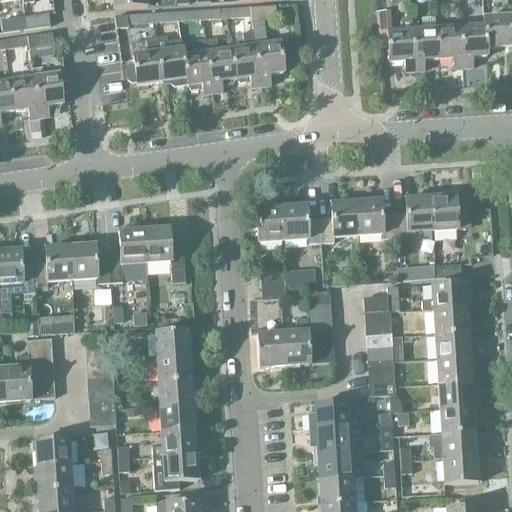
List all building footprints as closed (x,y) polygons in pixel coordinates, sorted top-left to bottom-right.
[(146,0),(112,0),(114,12),(148,10),(146,0)] [(251,23),(263,22),(276,22),(275,9),(250,10),(251,19),(250,19),(251,23)] [(226,12),(226,20),(250,19),(251,19),(250,10),(226,12)] [(226,12),(201,13),(202,22),(226,20),(226,12)] [(201,13),(176,15),(177,24),(202,22),(201,13)] [(26,32),(24,19),(15,21),(11,15),(4,16),(3,22),(0,23),(2,36),(26,32)] [(152,17),(152,25),(177,24),(176,15),(152,17)] [(24,19),(26,32),(50,29),(48,16),(24,19)] [(127,19),(116,19),(117,32),(129,31),(128,27),(152,25),(152,17),(127,18),(127,19)] [(483,21),(484,29),(486,29),(487,52),(511,50),(509,19),(483,21)] [(401,21),(402,34),(388,35),(390,65),(405,64),(405,76),(415,76),(412,33),(411,21),(401,21)] [(263,22),(251,23),(252,34),(253,33),(261,90),(270,88),(269,78),(284,76),(279,45),(267,47),(263,22)] [(484,29),(461,30),(463,73),(473,72),(472,60),(488,59),(487,52),(486,29),(484,29)] [(461,30),(437,32),(439,63),(453,62),(454,73),(463,73),(461,30)] [(437,32),(412,33),(415,76),(425,75),(424,63),(439,63),(437,32)] [(244,50),(231,52),(236,83),(237,82),(240,86),(246,85),(248,81),(250,81),(251,91),(261,90),(253,33),(252,34),(242,35),(244,50)] [(52,36),(28,40),(30,52),(54,49),(52,36)] [(165,39),(155,40),(161,85),(170,84),(171,90),(186,88),(180,46),(179,41),(166,43),(165,39)] [(29,52),(30,52),(28,40),(4,43),(5,52),(28,49),(29,52)] [(145,42),(147,56),(133,58),(137,88),(161,85),(155,40),(145,42)] [(231,52),(218,54),(216,41),(206,43),(213,97),(223,96),(222,85),(223,84),(226,88),(233,87),(235,83),(236,83),(231,52)] [(206,43),(180,46),(186,88),(186,90),(189,90),(191,93),(199,92),(201,88),(202,88),(204,98),(213,97),(206,43)] [(58,77),(43,79),(42,70),(31,72),(33,81),(34,80),(40,122),(50,120),(48,109),(50,109),(52,113),(60,112),(61,107),(62,107),(58,77)] [(33,81),(10,84),(14,114),(28,112),(30,123),(40,122),(34,80),(33,81)] [(10,84),(0,85),(0,127),(1,127),(0,118),(0,116),(14,114),(10,84)] [(456,198),(431,199),(434,233),(458,231),(456,198)] [(406,215),(394,216),(396,240),(409,239),(409,234),(434,233),(431,199),(405,201),(406,215)] [(382,202),(356,204),(358,238),(383,236),(384,241),(396,240),(394,216),(383,217),(382,202)] [(332,220),(320,221),(322,246),(335,245),(335,239),(358,238),(356,204),(331,206),(332,220)] [(282,209),(284,242),(309,241),(309,246),(322,246),(320,221),(308,222),(307,207),(282,209)] [(257,244),(284,242),(282,209),(255,211),(257,244)] [(170,230),(144,231),(146,266),(171,264),(173,286),(186,285),(183,243),(171,244),(170,230)] [(121,259),(108,260),(110,285),(124,285),(122,268),(146,266),(144,231),(119,233),(121,259)] [(96,246),(70,248),(72,283),(97,281),(97,286),(110,285),(108,260),(97,261),(96,246)] [(21,252),(13,252),(10,248),(0,248),(0,297),(8,297),(8,287),(23,286),(23,291),(36,291),(34,265),(22,266),(21,252)] [(45,264),(34,265),(36,291),(48,290),(47,285),(72,283),(70,248),(44,250),(45,264)] [(436,268),(437,282),(460,281),(459,267),(436,268)] [(411,270),(398,270),(398,283),(412,282),(411,270)] [(260,277),(261,290),(287,288),(286,276),(260,277)] [(432,287),(433,303),(421,304),(422,314),(433,313),(467,311),(465,285),(432,287)] [(287,288),(261,290),(262,301),(287,300),(287,288)] [(387,290),(387,299),(388,314),(390,314),(398,314),(397,290),(387,290)] [(305,296),(306,308),(329,306),(328,295),(305,296)] [(363,301),(364,316),(388,314),(387,299),(363,301)] [(306,308),(306,319),(329,318),(329,306),(306,308)] [(433,313),(435,337),(468,334),(467,311),(433,313)] [(364,316),(365,327),(391,325),(390,314),(388,314),(364,316)] [(306,319),(307,321),(307,331),(330,329),(329,318),(306,319)] [(282,335),(283,367),(309,365),(309,354),(308,342),(307,334),(307,331),(307,321),(295,322),(296,334),(282,335)] [(38,339),(37,324),(37,323),(25,324),(26,340),(27,340),(38,339)] [(365,327),(365,339),(392,337),(391,325),(365,327)] [(307,331),(307,334),(308,342),(331,341),(330,329),(307,331)] [(155,334),(157,359),(191,357),(190,332),(155,334)] [(435,337),(436,363),(470,360),(468,334),(435,337)] [(283,367),(282,335),(256,337),(258,368),(283,367)] [(365,339),(366,351),(393,349),(392,337),(365,339)] [(28,354),(53,352),(52,341),(28,343),(28,354)] [(331,341),(308,342),(309,354),(332,352),(331,341)] [(111,356),(110,344),(84,346),(85,358),(111,356)] [(366,351),(367,364),(394,362),(393,349),(366,351)] [(29,366),(53,364),(53,352),(28,354),(28,357),(29,366)] [(309,354),(309,365),(332,364),(332,352),(309,354)] [(86,370),(112,368),(111,356),(85,358),(86,370)] [(16,369),(4,370),(7,405),(32,403),(32,401),(31,390),(30,378),(29,368),(29,366),(28,357),(15,358),(16,369)] [(157,359),(158,384),(193,382),(191,357),(157,359)] [(436,363),(438,387),(471,384),(470,360),(436,363)] [(367,364),(368,376),(394,374),(394,362),(367,364)] [(30,378),(54,376),(53,364),(29,366),(29,368),(30,378)] [(86,382),(113,380),(112,368),(86,370),(86,382)] [(368,376),(368,387),(395,386),(394,374),(368,376)] [(31,390),(55,388),(54,376),(30,378),(31,390)] [(87,394),(113,392),(113,380),(86,382),(87,394)] [(158,384),(160,408),(194,406),(193,382),(158,384)] [(438,387),(439,412),(473,410),(471,384),(438,387)] [(395,386),(368,387),(369,399),(396,397),(395,386)] [(31,390),(32,401),(56,399),(55,388),(31,390)] [(88,406),(114,404),(113,392),(87,394),(88,406)] [(89,418),(115,416),(114,404),(88,406),(89,418)] [(314,417),(309,417),(310,433),(361,429),(360,418),(350,419),(349,405),(314,407),(314,417)] [(160,408),(161,434),(196,432),(194,406),(160,408)] [(439,412),(441,437),(474,434),(473,410),(439,412)] [(397,416),(397,428),(408,428),(407,415),(397,416)] [(89,430),(116,429),(115,416),(89,418),(89,430)] [(390,427),(390,416),(379,417),(379,428),(390,427)] [(379,428),(380,442),(391,441),(390,427),(379,428)] [(361,429),(310,433),(311,449),(317,449),(317,458),(352,455),(351,441),(361,441),(361,429)] [(196,432),(161,434),(162,448),(152,449),(153,460),(198,456),(196,432)] [(441,437),(442,462),(476,459),(474,434),(441,437)] [(36,443),(38,468),(71,466),(69,441),(36,443)] [(127,450),(117,450),(118,463),(128,462),(127,450)] [(110,452),(100,453),(100,465),(111,464),(110,452)] [(410,464),(410,452),(399,452),(400,465),(410,464)] [(352,455),(317,458),(319,483),(354,480),(365,480),(364,469),(353,469),(352,455)] [(180,483),(199,482),(198,456),(153,460),(156,492),(180,491),(180,483)] [(476,459),(442,462),(444,487),(478,485),(476,459)] [(128,462),(118,463),(119,475),(129,474),(128,462)] [(413,463),(413,481),(434,481),(433,462),(413,463)] [(111,464),(100,465),(101,478),(112,477),(111,464)] [(400,465),(401,477),(411,476),(410,464),(400,465)] [(38,468),(39,493),(72,491),(71,466),(38,468)] [(394,477),(393,466),(383,466),(383,478),(394,477)] [(383,478),(384,491),(395,490),(394,477),(383,478)] [(319,483),(320,507),(355,505),(354,480),(319,483)] [(39,493),(40,511),(73,511),(72,491),(39,493)] [(114,511),(114,501),(103,502),(103,511),(114,511)] [(201,511),(201,503),(155,506),(155,511),(201,511)]
